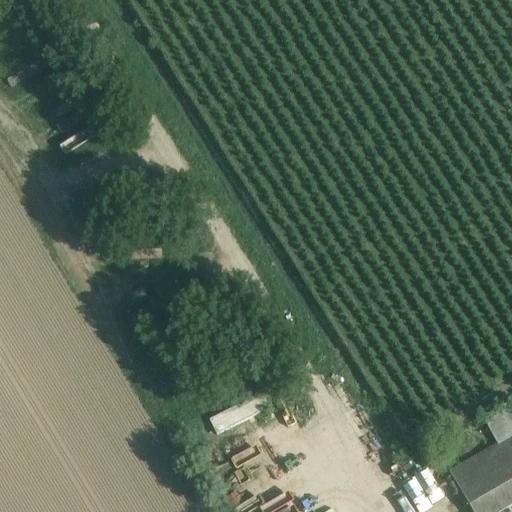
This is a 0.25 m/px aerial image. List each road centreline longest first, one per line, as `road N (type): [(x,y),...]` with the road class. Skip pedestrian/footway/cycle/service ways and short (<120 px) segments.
road 1 (track): [(324,399),(67,0)]
road 2 (track): [(0,129),(128,149),(178,172)]
